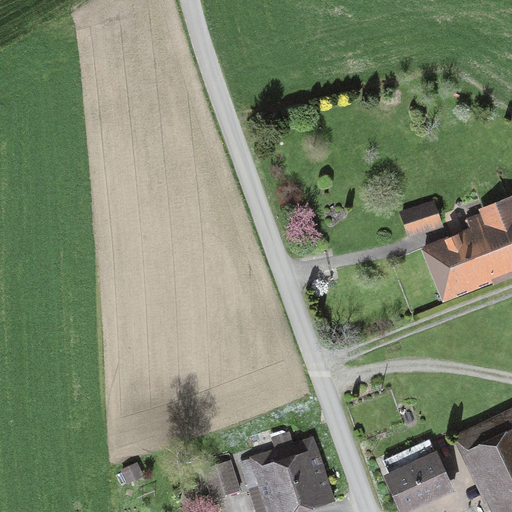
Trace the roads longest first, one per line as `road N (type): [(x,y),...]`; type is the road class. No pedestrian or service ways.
road 1 (unclassified): [(366,511),(190,0)]
road 2 (track): [(314,367),(511,290)]
